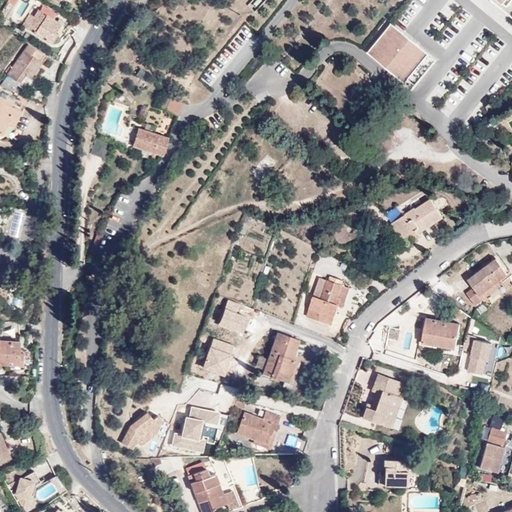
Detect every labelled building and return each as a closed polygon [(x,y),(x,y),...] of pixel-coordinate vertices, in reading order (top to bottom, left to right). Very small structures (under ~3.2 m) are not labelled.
[(7,0),(0,10),(0,11),(6,16),(16,0),(7,0)] [(265,0),(252,0),(247,4),(253,11),(266,0),(265,0)] [(511,0),(488,0),(511,19),(511,0)] [(27,27),(46,40),(51,32),(54,34),(61,25),(38,10),(34,16),(27,27)] [(23,25),(27,27),(34,16),(30,14),(23,25)] [(392,24),(368,53),(405,84),(429,55),(392,24)] [(51,32),(46,40),(51,43),(56,35),(54,34),(51,32)] [(8,74),(19,82),(25,74),(30,78),(41,62),(39,61),(43,55),(30,44),(8,74)] [(145,81),(148,74),(139,69),(135,76),(145,81)] [(25,74),(19,82),(24,86),(30,78),(25,74)] [(0,86),(13,95),(20,86),(5,76),(0,84),(0,86)] [(438,92),(434,97),(437,100),(442,95),(438,92)] [(161,109),(178,116),(184,104),(166,96),(161,109)] [(4,103),(6,100),(0,97),(0,133),(2,134),(7,123),(13,127),(21,112),(10,107),(4,103)] [(133,146),(163,155),(168,138),(138,129),(133,146)] [(92,154),(105,157),(109,140),(96,137),(92,154)] [(414,208),(395,221),(405,237),(415,230),(417,233),(442,217),(430,199),(415,210),(414,208)] [(12,210),(7,235),(18,238),(23,212),(12,210)] [(242,223),(250,226),(253,218),(245,214),(242,223)] [(405,237),(395,221),(391,224),(401,239),(405,237)] [(94,236),(92,245),(98,247),(101,237),(94,236)] [(502,272),(504,270),(496,259),(468,280),(474,287),(466,293),(476,305),(483,299),(480,295),(498,282),(506,276),(502,272)] [(445,272),(439,276),(443,281),(448,276),(445,272)] [(321,278),(315,296),(322,298),(328,280),(321,278)] [(321,313),(319,320),(332,324),(339,305),(336,303),(343,285),(339,284),(331,281),(328,280),(322,298),(315,296),(310,309),(321,313)] [(480,295),(483,299),(501,287),(498,282),(480,295)] [(336,303),(339,305),(343,306),(350,287),(343,285),(336,303)] [(307,316),(319,320),(321,313),(310,309),(307,316)] [(423,342),(456,348),(460,324),(427,318),(423,342)] [(271,377),(285,381),(288,382),(295,361),(292,359),(298,340),(284,334),(285,330),(280,329),(279,333),(277,332),(268,360),(264,369),(264,370),(272,372),(271,377)] [(0,363),(22,365),(23,353),(19,353),(20,342),(0,341),(0,363)] [(467,372),(491,377),(498,347),(474,341),(467,372)] [(264,369),(268,360),(260,357),(257,366),(264,369)] [(288,382),(285,381),(283,386),(291,389),(300,363),(295,361),(288,382)] [(362,417),(383,425),(387,414),(394,417),(401,398),(397,397),(402,383),(377,374),(372,388),(382,391),(375,410),(366,407),(362,417)] [(367,404),(366,407),(375,410),(382,391),(372,388),(371,391),(377,393),(373,406),(367,404)] [(488,401),(485,411),(496,414),(499,404),(488,401)] [(121,445),(132,451),(136,443),(145,449),(162,419),(142,408),(121,445)] [(173,433),(170,448),(201,453),(204,436),(223,439),(227,413),(189,408),(187,419),(183,418),(180,434),(173,433)] [(237,434),(255,440),(268,445),(272,432),(276,433),(279,423),(278,422),(280,417),(264,412),(262,419),(244,413),(237,434)] [(387,414),(383,425),(391,428),(394,417),(387,414)] [(482,439),(487,441),(491,428),(486,427),(482,439)] [(503,446),(507,433),(491,428),(487,441),(503,446)] [(268,445),(255,440),(254,443),(270,449),(276,433),(272,432),(268,445)] [(0,463),(11,459),(0,434),(0,463)] [(497,474),(505,449),(487,443),(479,468),(497,474)] [(160,457),(149,458),(154,467),(161,464),(160,457)] [(379,484),(407,485),(408,475),(417,475),(417,462),(406,462),(406,460),(384,460),(384,476),(379,476),(379,484)] [(186,469),(189,476),(206,469),(203,462),(186,469)] [(206,469),(189,476),(202,511),(210,511),(214,511),(213,509),(223,505),(219,496),(223,494),(215,473),(209,476),(206,469)] [(408,475),(407,485),(407,487),(417,487),(417,475),(408,475)] [(33,492),(42,504),(63,489),(54,477),(33,492)] [(17,506),(32,506),(32,481),(17,481),(17,506)] [(497,493),(499,485),(492,483),(490,491),(497,493)] [(223,494),(226,503),(232,501),(229,492),(223,494)]
